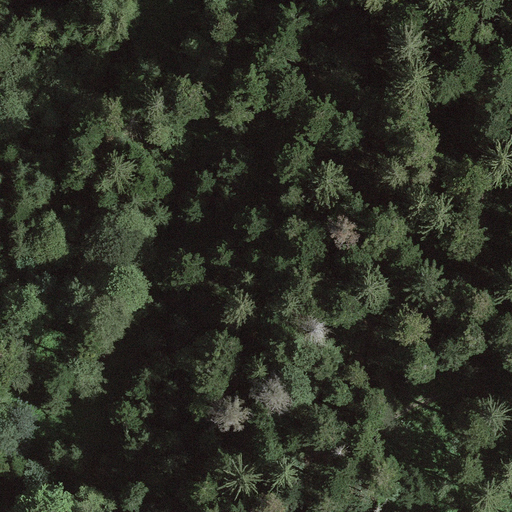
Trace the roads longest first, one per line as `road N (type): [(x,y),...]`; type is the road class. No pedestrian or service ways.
road 1 (track): [(511,383),(433,398),(199,511)]
road 2 (track): [(0,262),(36,310),(29,359),(0,387)]
